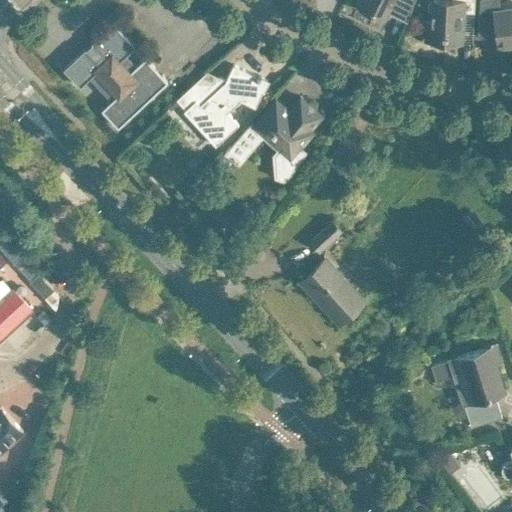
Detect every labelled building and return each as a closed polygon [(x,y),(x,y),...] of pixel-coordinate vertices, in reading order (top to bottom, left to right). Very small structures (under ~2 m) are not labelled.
[(408,16),(414,0),(357,0),(359,1),(358,4),(384,17),(389,6),(408,16)] [(461,11),(474,11),(474,0),(432,0),(431,21),(425,21),(424,39),(459,41),(461,11)] [(480,0),(479,34),(496,32),(498,46),(511,44),(511,6),(499,8),(497,0),(480,0)] [(113,21),(91,41),(63,67),(80,85),(89,77),(110,99),(101,108),(118,126),(167,80),(145,56),(136,65),(126,54),(135,45),(113,21)] [(207,70),(176,99),(185,108),(184,110),(215,144),(238,123),(227,111),(240,99),(255,106),(268,80),(260,77),(261,76),(257,74),(256,75),(233,64),(226,79),(207,70)] [(321,113),(300,95),(288,109),(275,98),(253,124),(250,122),(229,146),(242,157),(263,133),(280,148),(274,155),(276,175),(285,178),(304,151),(298,146),(309,134),(306,132),(321,113)] [(362,148),(357,144),(346,135),(330,156),(345,169),(362,148)] [(319,250),(335,235),(342,229),(333,219),(309,240),(319,250)] [(18,250),(0,230),(0,248),(9,259),(18,250)] [(54,289),(18,250),(9,259),(53,305),(54,304),(55,302),(56,301),(56,299),(56,297),(56,295),(56,294),(56,292),(55,290),(54,289)] [(364,299),(335,268),(325,256),(300,279),(339,322),(364,299)] [(11,288),(1,278),(0,278),(0,339),(31,310),(11,288)] [(502,416),(494,392),(504,389),(490,345),(431,364),(436,380),(462,371),(471,398),(463,401),(471,426),(502,416)] [(0,446),(25,422),(1,398),(0,398),(0,446)] [(511,446),(511,450),(511,458),(505,460),(504,461),(503,462),(503,463),(502,464),(501,465),(501,466),(501,467),(501,468),(501,469),(502,471),(502,472),(503,473),(504,474),(506,475),(507,476),(508,476),(510,476),(511,475),(511,446)] [(460,463),(451,450),(441,457),(451,470),(460,463)]
